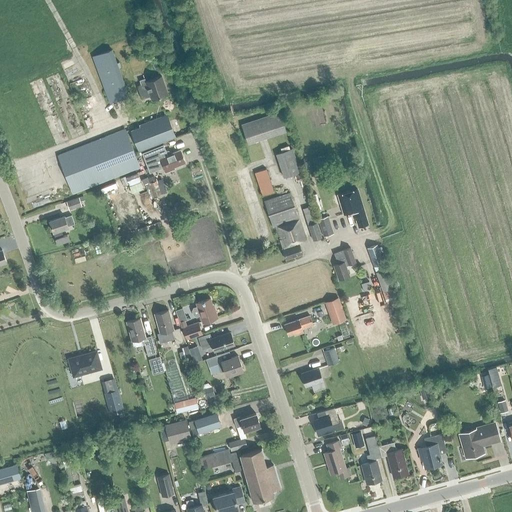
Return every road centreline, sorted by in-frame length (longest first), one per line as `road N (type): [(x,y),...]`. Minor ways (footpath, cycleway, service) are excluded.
road 1 (unclassified): [(316,511),(241,285),(215,276),(57,315),(42,300),(0,183)]
road 2 (tertiary): [(379,511),(511,476)]
